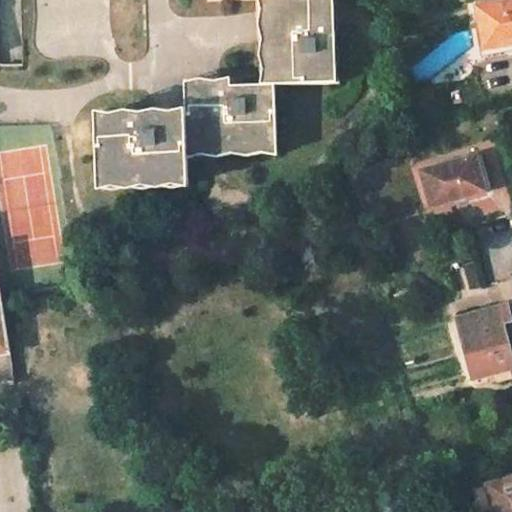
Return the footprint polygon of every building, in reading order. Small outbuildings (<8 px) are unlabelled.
[(267,0),(268,30),(270,86),(275,86),(332,84),(330,28),(329,0),(267,0)] [(511,0),(477,7),(484,45),(511,39),(511,0)] [(270,86),(185,89),(186,119),(188,150),(278,147),(275,86),(270,86)] [(186,119),(97,122),(99,184),(189,180),(188,150),(186,119)] [(475,156),(422,171),(432,205),(485,190),(475,156)] [(0,284),(0,383),(15,382),(3,303),(0,284)] [(511,360),(498,308),(458,319),(474,378),(511,367),(511,360)] [(487,511),(494,510),(494,511),(511,511),(511,478),(475,489),(481,511),(487,511)]
